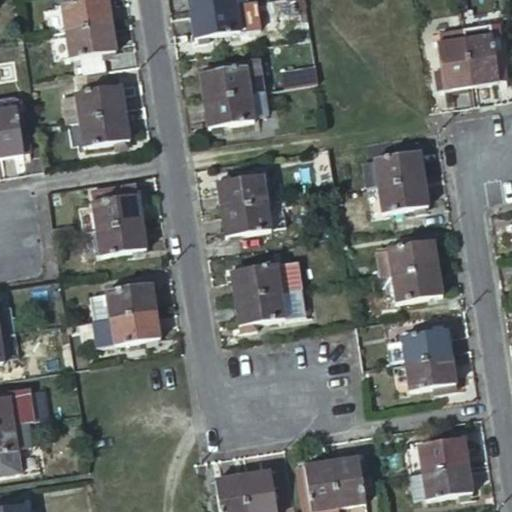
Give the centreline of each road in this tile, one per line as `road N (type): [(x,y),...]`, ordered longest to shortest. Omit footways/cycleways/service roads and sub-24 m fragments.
road 1 (residential): [(352,389),(212,413),(142,0)]
road 2 (residential): [(511,487),(466,163),(511,156)]
